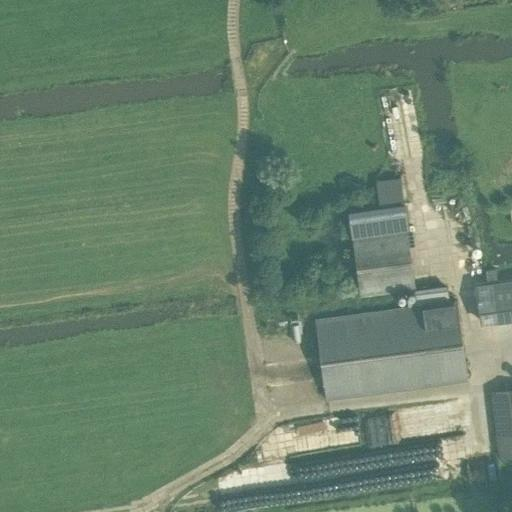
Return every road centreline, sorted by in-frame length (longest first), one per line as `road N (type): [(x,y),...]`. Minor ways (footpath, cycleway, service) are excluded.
road 1 (track): [(236,0),(244,106),(235,197),(265,424)]
road 2 (track): [(119,511),(138,509),(292,413)]
